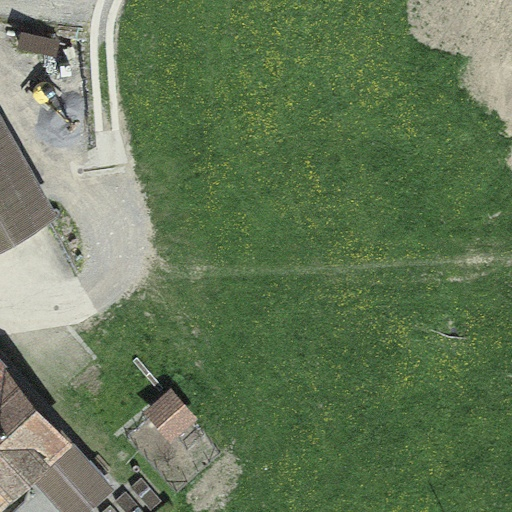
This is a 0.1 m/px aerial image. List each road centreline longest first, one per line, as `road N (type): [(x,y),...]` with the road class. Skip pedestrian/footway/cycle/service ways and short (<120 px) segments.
road 1 (track): [(112,0),(133,289)]
road 2 (track): [(133,289),(0,294)]
